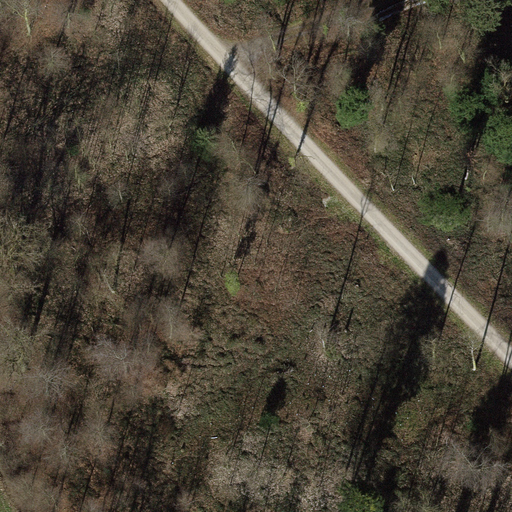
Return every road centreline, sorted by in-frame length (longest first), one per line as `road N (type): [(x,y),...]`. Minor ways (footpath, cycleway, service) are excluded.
road 1 (track): [(171,0),(511,351)]
road 2 (track): [(224,55),(386,0)]
